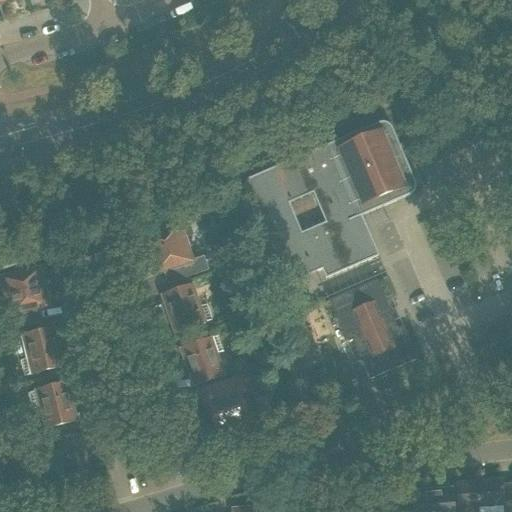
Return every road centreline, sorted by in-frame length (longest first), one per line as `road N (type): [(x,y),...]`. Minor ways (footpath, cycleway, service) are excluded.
road 1 (residential): [(196,489),(121,270),(69,287),(127,510)]
road 2 (secondary): [(0,150),(188,90),(347,0)]
road 3 (residential): [(331,444),(511,370)]
road 4 (residential): [(331,444),(358,470),(511,452)]
